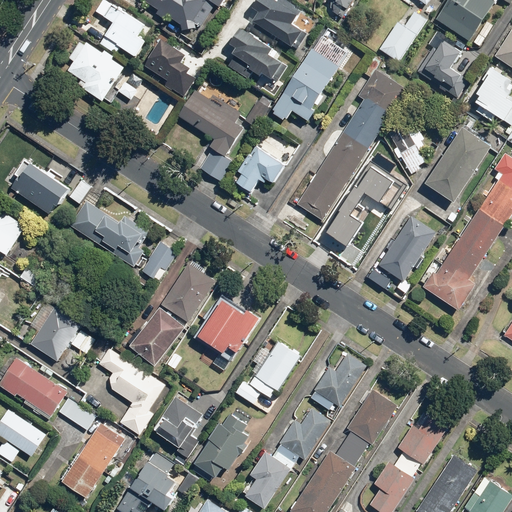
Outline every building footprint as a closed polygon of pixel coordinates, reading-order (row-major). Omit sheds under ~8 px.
[(101,43),(118,54),(122,47),(137,57),(147,42),(138,36),(146,25),(107,0),(103,0),(96,11),(115,23),(101,43)] [(146,0),(147,1),(161,10),(158,13),(166,19),(169,15),(181,24),(184,29),(203,26),(217,3),(223,6),(226,0),(146,0)] [(259,12),(252,22),(297,50),(307,34),(291,24),(300,11),(283,0),(257,0),(252,8),(259,12)] [(356,0),(339,0),(338,2),(351,10),(356,0)] [(472,40),(497,1),(495,0),(449,0),(438,19),(472,40)] [(428,19),(415,10),(405,25),(398,21),(380,49),(400,62),(428,19)] [(238,48),(227,66),(249,79),(252,75),(260,80),(262,76),(275,84),(285,68),(266,56),(271,48),(239,29),(230,43),(238,48)] [(511,65),(511,30),(496,55),(511,65)] [(166,85),(186,96),(200,72),(184,63),(189,56),(163,41),(148,68),(169,80),(166,85)] [(454,68),(463,52),(446,41),(439,50),(434,47),(418,72),(458,97),(469,80),(463,76),(464,75),(454,68)] [(102,52),(89,43),(71,71),(90,83),(87,87),(106,100),(127,67),(115,59),(117,56),(105,48),(102,52)] [(343,66),(313,48),(275,109),(278,111),(276,113),(285,119),(288,116),(290,117),(295,110),(311,121),(318,111),(315,109),(343,66)] [(382,60),(373,55),(363,71),(371,77),(382,60)] [(511,84),(511,78),(497,69),(495,70),(489,66),(481,77),(485,80),(476,93),(481,97),(478,103),(511,124),(511,97),(510,96),(511,93),(511,89),(510,88),(511,84)] [(326,220),(409,89),(378,69),(362,96),(367,99),(300,203),(326,220)] [(210,95),(196,87),(180,113),(218,136),(213,144),(227,152),(243,125),(235,120),(241,110),(212,93),(210,95)] [(267,106),(257,101),(248,120),(257,125),(267,106)] [(408,128),(405,121),(388,131),(412,171),(429,161),(421,148),(425,145),(421,139),(425,137),(416,123),(408,128)] [(455,197),(492,141),(463,122),(426,178),(455,197)] [(276,180),(288,163),(256,142),(239,168),(243,171),(237,179),(253,190),(261,177),(266,180),(268,175),(276,180)] [(395,159),(378,148),(364,169),(381,180),(395,159)] [(511,156),(507,153),(497,169),(504,174),(438,274),(435,272),(425,286),(460,310),(477,282),(470,277),(511,216),(511,156)] [(75,183),(36,158),(34,160),(29,156),(11,183),(54,210),(59,202),(62,204),(75,183)] [(93,186),(83,179),(70,197),(81,204),(93,186)] [(384,198),(365,188),(347,218),(356,223),(353,227),(373,240),(393,209),(382,202),(384,198)] [(0,244),(10,251),(29,222),(0,203),(0,244)] [(131,226),(105,209),(98,217),(92,213),(82,229),(137,264),(148,248),(143,244),(153,229),(136,218),(131,226)] [(405,279),(437,230),(412,213),(380,263),(405,279)] [(143,270),(161,281),(180,250),(161,239),(143,270)] [(218,281),(190,263),(164,304),(191,321),(218,281)] [(42,278),(27,269),(22,277),(37,286),(42,278)] [(244,348),(267,312),(255,304),(252,308),(228,292),(200,334),(224,350),(217,361),(227,368),(241,346),(244,348)] [(85,320),(58,303),(34,341),(61,358),(85,320)] [(159,362),(189,324),(163,304),(134,342),(159,362)] [(511,339),(511,320),(503,334),(511,339)] [(89,353),(99,338),(83,327),(73,343),(89,353)] [(283,387),(306,353),(281,337),(252,381),(273,395),(280,385),(283,387)] [(168,383),(112,346),(101,362),(115,370),(112,376),(115,387),(136,400),(123,420),(143,433),(156,411),(153,409),(168,383)] [(317,388),(344,404),(370,362),(351,350),(340,368),(333,364),(317,388)] [(84,361),(70,353),(58,373),(72,381),(84,361)] [(72,388),(19,355),(1,383),(18,393),(20,390),(56,413),(72,388)] [(251,398),(258,387),(243,378),(237,389),(251,398)] [(399,403),(373,386),(347,426),(352,429),(370,441),(373,443),(399,403)] [(103,403),(87,393),(82,402),(98,412),(103,403)] [(205,412),(177,394),(157,425),(185,443),(205,412)] [(70,395),(61,409),(90,428),(99,414),(70,395)] [(335,417),(315,405),(304,422),(297,417),(282,440),(284,441),(303,453),(310,457),(335,417)] [(50,432),(12,407),(0,423),(0,429),(36,453),(50,432)] [(413,422),(399,445),(404,448),(422,460),(425,462),(450,423),(431,410),(420,426),(413,422)] [(229,415),(196,466),(221,482),(254,431),(229,415)] [(89,494),(128,436),(103,419),(64,477),(89,494)] [(354,464),(370,441),(352,429),(336,452),(354,464)] [(23,448),(7,438),(0,447),(0,450),(15,460),(23,448)] [(303,453),(284,441),(276,453),(295,466),(303,453)] [(413,474),(422,460),(404,448),(395,462),(413,474)] [(270,505),(295,466),(276,453),(269,449),(254,472),(261,476),(251,492),(270,505)] [(336,452),(331,449),(292,509),(296,511),(326,511),(357,466),(354,464),(336,452)] [(449,511),(479,467),(455,452),(414,511),(449,511)] [(395,462),(390,459),(375,481),(382,485),(371,502),(386,511),(392,511),(416,475),(413,474),(395,462)] [(123,506),(131,511),(160,511),(180,483),(151,464),(123,506)] [(201,480),(191,473),(179,490),(190,497),(201,480)] [(501,511),(511,496),(511,490),(491,477),(481,492),(476,489),(470,499),(474,502),(470,508),(473,509),(470,511),(501,511)] [(13,479),(9,486),(15,489),(19,482),(13,479)] [(0,511),(5,511),(11,504),(0,496),(0,511)] [(233,511),(211,497),(201,511),(233,511)]
